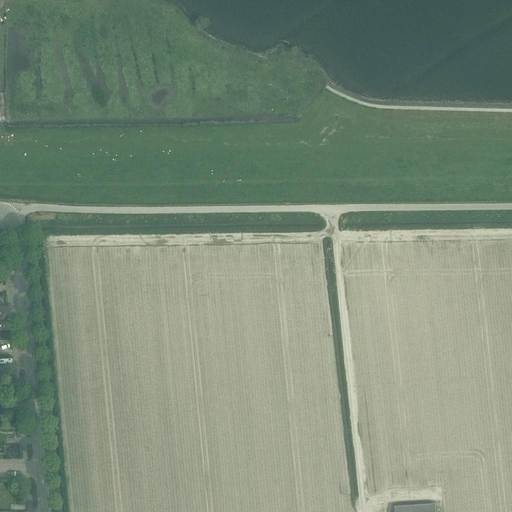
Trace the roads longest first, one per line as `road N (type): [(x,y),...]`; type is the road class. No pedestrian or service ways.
road 1 (unclassified): [(511,207),(24,207),(10,215)]
road 2 (tertiary): [(39,469),(10,215)]
